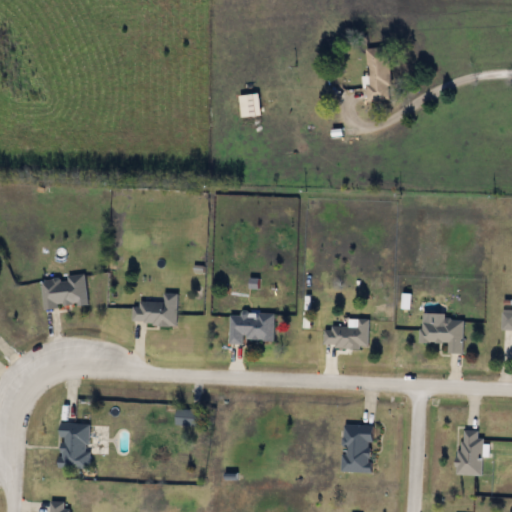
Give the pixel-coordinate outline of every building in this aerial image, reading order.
[(392,99),(368,101),(364,48),(388,46),(392,99)] [(241,118),(238,96),(258,93),(261,115),(241,118)] [(85,274),(88,304),(43,308),(41,278),(85,274)] [(178,293),(176,324),(133,323),(133,301),(163,302),(164,292),(178,293)] [(511,310),(511,329),(502,329),(502,310),(511,310)] [(229,342),(230,311),(274,312),(273,340),(242,339),(242,342),(229,342)] [(357,326),(358,317),(369,318),(368,347),(324,346),(325,325),(357,326)] [(463,319),(463,352),(448,352),(448,341),(420,341),(420,318),(463,319)] [(202,409),(202,425),(176,425),(176,408),(202,409)] [(89,468),(60,467),(61,422),(90,423),(89,468)] [(371,472),(342,471),(344,424),(373,425),(371,472)] [(458,474),(459,429),(482,430),(481,475),(458,474)] [(69,511),(46,511),(47,501),(70,502),(69,511)]
